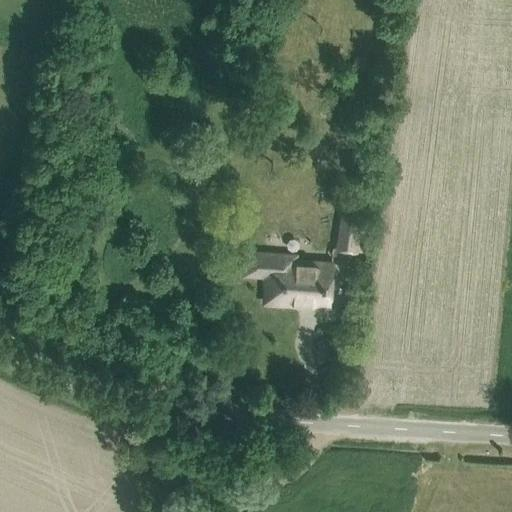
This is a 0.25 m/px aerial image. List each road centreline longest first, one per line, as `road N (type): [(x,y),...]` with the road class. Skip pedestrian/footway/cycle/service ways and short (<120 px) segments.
road 1 (unclassified): [(511,425),(123,403),(82,394),(0,351)]
road 2 (track): [(209,511),(332,431),(338,415)]
